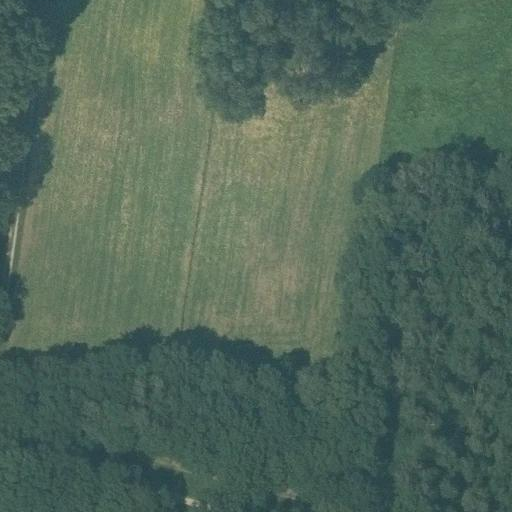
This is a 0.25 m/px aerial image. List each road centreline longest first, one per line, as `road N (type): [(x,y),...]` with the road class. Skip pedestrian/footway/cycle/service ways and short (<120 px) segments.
road 1 (track): [(45,0),(0,303)]
road 2 (track): [(117,511),(0,482)]
